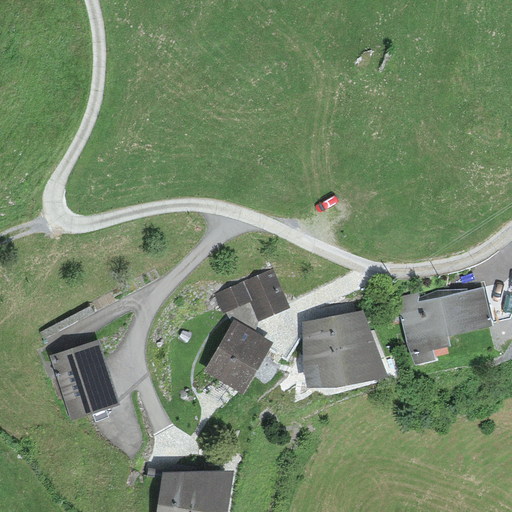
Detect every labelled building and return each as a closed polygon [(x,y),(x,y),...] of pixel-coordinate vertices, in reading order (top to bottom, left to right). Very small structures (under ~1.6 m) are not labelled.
[(287,307),(278,288),(280,287),(273,271),(215,296),(223,312),(253,299),(261,319),(287,307)] [(447,346),(444,335),(487,324),(479,292),(419,306),(416,296),(400,300),(416,363),(431,359),(429,350),(447,346)] [(360,316),(305,326),(310,384),(344,387),(381,376),(360,316)] [(269,343),(234,325),(208,372),(243,391),(269,343)] [(98,347),(56,360),(74,418),(116,405),(98,347)] [(222,511),(226,479),(166,477),(159,511),(222,511)]
